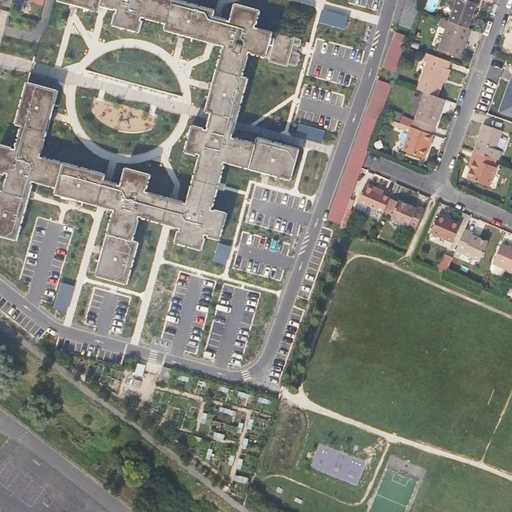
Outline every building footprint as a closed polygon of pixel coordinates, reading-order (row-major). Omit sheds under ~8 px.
[(56,0),(57,0),(98,12),(100,5),(117,10),(113,24),(139,32),(142,21),(141,21),(141,17),(166,24),(165,29),(224,46),(206,111),(212,113),(207,130),(192,125),(185,152),(196,155),(197,154),(200,154),(188,203),(146,192),(151,174),(126,168),(121,185),(104,181),(106,174),(44,157),(43,158),(41,158),(42,153),(41,153),(58,91),(28,82),(17,124),(22,125),(16,148),(1,145),(0,149),(0,172),(5,174),(6,173),(9,174),(4,191),(0,190),(0,234),(17,239),(34,181),(58,187),(56,193),(115,209),(104,248),(97,275),(127,284),(139,242),(133,240),(139,216),(164,223),(181,228),(180,231),(179,230),(176,242),(202,249),(206,234),(209,235),(208,237),(219,240),(227,213),(216,210),(212,210),(225,162),(264,173),(290,180),(298,149),(257,138),(256,144),(232,137),(248,78),(242,76),(249,52),(293,65),(295,66),(297,65),(299,57),(300,55),(299,54),(298,53),(292,51),(293,44),(295,45),(298,45),(299,45),(300,45),(301,41),(256,27),(260,11),(235,4),(230,21),(213,17),(215,11),(176,0),(56,0)] [(422,0),(407,0),(399,24),(412,29),(422,0)] [(467,0),(457,0),(450,21),(469,29),(478,4),(467,0)] [(461,59),(472,29),(469,29),(450,21),(443,19),(441,26),(448,28),(439,51),(461,59)] [(406,45),(409,37),(395,32),(382,68),(396,72),(406,45)] [(438,97),(443,81),(447,68),(450,61),(426,52),(423,60),(426,61),(416,89),(425,92),(438,97)] [(511,73),(502,114),(511,116),(511,73)] [(365,116),(379,121),(381,116),(392,85),(378,80),(365,116)] [(415,120),(412,127),(432,135),(445,99),(438,97),(425,92),(415,120)] [(379,121),(365,116),(328,219),(342,224),(345,215),(347,208),(351,197),(379,121)] [(400,123),(381,116),(379,121),(398,128),(406,132),(407,130),(409,130),(410,127),(400,123)] [(415,120),(402,116),(400,123),(410,127),(412,127),(415,120)] [(484,125),(475,151),(497,159),(499,159),(501,151),(496,149),(502,131),(484,125)] [(423,159),(427,148),(429,143),(432,135),(412,127),(410,127),(409,130),(402,151),(423,159)] [(475,151),(472,159),(475,160),(472,167),(468,179),(489,186),(496,168),(494,167),(497,159),(475,151)] [(359,201),(384,212),(390,198),(383,195),(379,193),(381,189),(367,183),(359,201)] [(383,215),(392,219),(399,200),(391,196),(390,198),(384,212),(383,215)] [(417,208),(411,205),(399,200),(392,219),(410,226),(417,208)] [(461,225),(452,221),(448,219),(439,215),(432,232),(454,242),(461,225)] [(475,232),(466,228),(457,249),(479,259),(487,240),(480,237),(474,235),(475,232)] [(511,249),(508,247),(501,244),(493,263),(491,269),(492,272),(502,276),(505,268),(511,271),(511,249)] [(454,256),(445,252),(437,270),(446,274),(454,256)] [(138,364),(135,375),(143,377),(145,366),(138,364)] [(169,384),(173,369),(162,367),(159,382),(169,384)]
